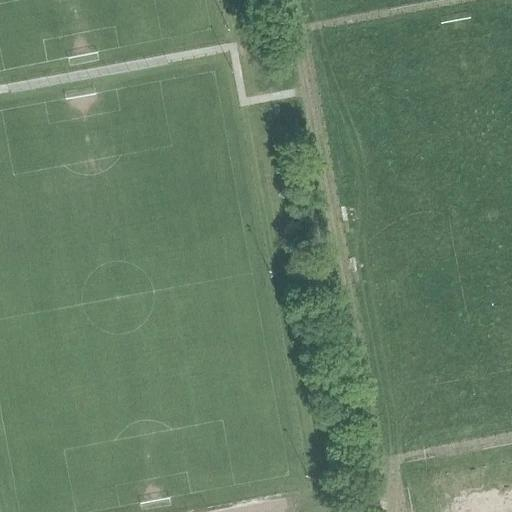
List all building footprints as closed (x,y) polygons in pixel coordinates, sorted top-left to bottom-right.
[(368,0),(331,0),(334,10),(369,4),(368,0)] [(404,0),(394,0),(397,12),(402,11),(406,10),(404,0)] [(413,0),(404,0),(406,10),(410,10),(415,9),(413,0)] [(476,0),(439,0),(442,12),(477,5),(476,0)] [(369,4),(334,10),(338,31),(373,25),(369,4)] [(477,5),(442,12),(446,33),(481,26),(477,5)] [(413,25),(412,26),(415,39),(424,37),(421,24),(413,25)] [(373,25),(338,31),(342,53),(377,46),(373,25)] [(481,26),(446,33),(450,54),(486,47),(482,26),(481,26)] [(406,27),(397,29),(399,42),(408,40),(406,27)] [(424,37),(415,39),(417,52),(418,52),(426,50),(424,37)] [(408,40),(399,42),(402,55),(410,53),(411,53),(408,40)] [(342,53),(341,53),(345,74),(381,67),(377,46),(342,53)] [(486,47),(450,54),(454,75),(489,69),(490,69),(486,47)] [(421,68),(420,68),(423,81),(432,79),(429,66),(421,68)] [(381,67),(345,74),(349,95),(350,95),(385,88),(381,67)] [(414,69),(405,71),(408,84),(416,82),(414,69)] [(489,69),(454,75),(458,97),(493,90),(489,69)] [(432,79),(423,81),(425,94),(426,94),(434,93),(432,79)] [(416,82),(408,84),(410,97),(419,96),(416,82)] [(385,88),(350,95),(354,116),(389,110),(385,88)] [(493,90),(458,97),(462,119),(498,112),(493,90)] [(427,102),(427,103),(429,116),(430,116),(438,114),(436,101),(427,102)] [(420,104),(412,105),(414,119),(422,117),(423,117),(420,104)] [(389,110),(354,116),(358,139),(393,132),(389,110)] [(511,201),(479,208),(483,230),(511,224),(511,201)] [(410,221),(375,228),(379,250),(415,243),(410,221)] [(450,222),(452,236),(453,236),(461,234),(459,221),(450,222)] [(443,224),(434,225),(437,239),(445,237),(446,237),(443,224)] [(511,224),(483,230),(487,251),(511,246),(511,224)] [(454,244),(456,257),(465,256),(463,242),(454,244)] [(415,243),(379,250),(383,271),(419,264),(415,243)] [(447,245),(438,247),(441,260),(450,258),(447,245)] [(511,246),(487,251),(491,272),(511,268),(511,246)] [(465,256),(456,257),(459,270),(468,269),(465,256)] [(450,258),(441,260),(443,273),(452,272),(450,258)] [(383,271),(387,292),(423,286),(430,284),(426,263),(419,264),(383,271)] [(511,268),(491,272),(495,294),(511,290),(511,268)] [(462,286),(464,300),(473,298),(471,285),(462,286)] [(423,286),(387,292),(391,314),(391,313),(427,307),(423,286)] [(455,288),(446,289),(449,302),(458,301),(455,288)] [(511,290),(495,294),(500,315),(511,312),(511,290)] [(473,298),(464,300),(467,313),(476,311),(473,298)] [(458,301),(449,302),(451,316),(460,314),(458,301)] [(427,307),(391,313),(395,335),(431,328),(427,307)] [(511,312),(500,315),(504,336),(511,334),(511,312)] [(431,328),(395,335),(399,356),(435,349),(431,328)] [(470,329),(467,329),(469,343),(478,341),(476,328),(470,329)] [(463,330),(458,331),(460,344),(469,343),(467,329),(463,330)] [(478,341),(469,343),(472,356),(481,354),(478,341)] [(469,343),(460,344),(463,357),(472,356),(469,343)] [(435,349),(399,356),(404,378),(439,372),(435,349)] [(511,408),(501,410),(510,451),(511,450),(511,408)] [(501,410),(480,415),(489,455),(510,451),(501,410)] [(480,415),(459,419),(468,459),(489,455),(480,415)] [(436,416),(423,419),(428,443),(441,441),(446,464),(468,459),(459,419),(438,423),(436,416)]
